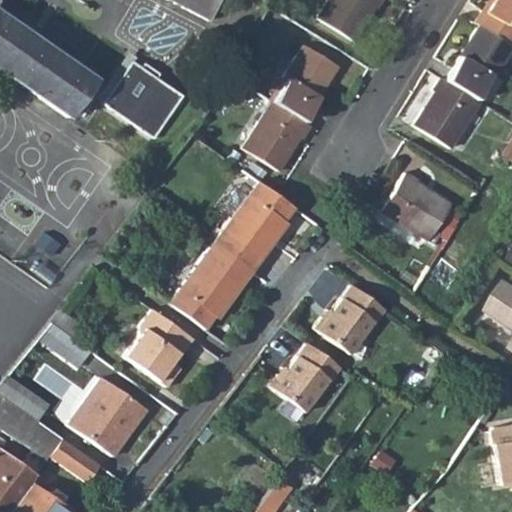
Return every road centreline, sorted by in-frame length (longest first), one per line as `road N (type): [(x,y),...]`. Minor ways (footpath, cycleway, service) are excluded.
road 1 (residential): [(119,511),(318,249)]
road 2 (residential): [(435,0),(363,121),(356,170)]
